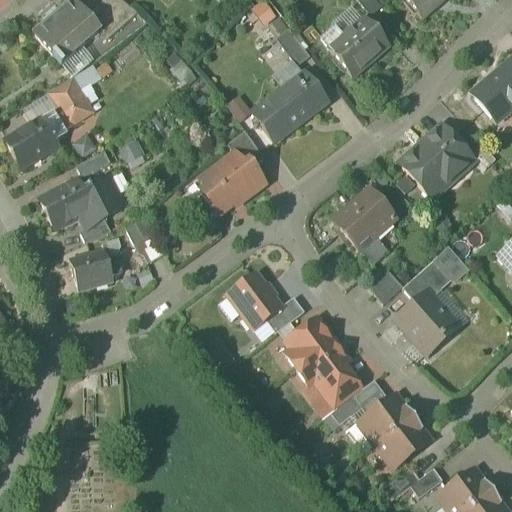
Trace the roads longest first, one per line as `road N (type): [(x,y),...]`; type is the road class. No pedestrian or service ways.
road 1 (residential): [(275,221),(452,73),(511,11)]
road 2 (residential): [(275,221),(354,335),(463,430)]
road 3 (residential): [(49,350),(145,314),(275,221)]
road 4 (residential): [(0,213),(26,262),(49,350)]
road 5 (residential): [(49,350),(25,440),(0,483)]
